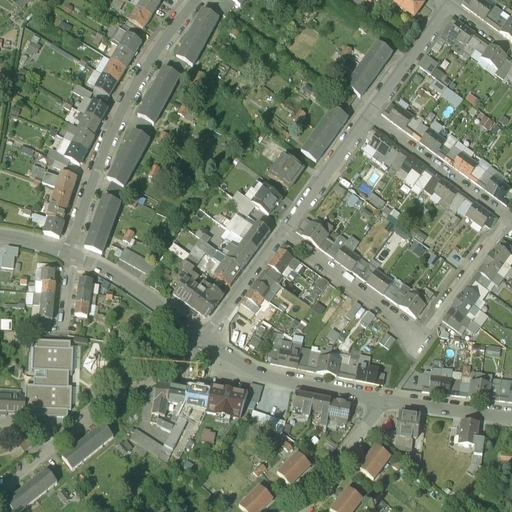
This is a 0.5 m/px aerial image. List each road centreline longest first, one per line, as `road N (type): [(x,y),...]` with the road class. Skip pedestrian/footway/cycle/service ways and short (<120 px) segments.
road 1 (residential): [(281,232),(414,342),(507,216)]
road 2 (residential): [(68,255),(122,108),(195,0)]
road 3 (residential): [(0,490),(105,401),(207,338)]
road 4 (residential): [(207,338),(283,382),(378,400)]
road 5 (residential): [(368,116),(507,216)]
road 6 (residential): [(72,255),(207,338)]
road 7 (residential): [(281,232),(368,116)]
road 8 (residential): [(368,116),(451,4)]
road 9 (residential): [(378,400),(296,511)]
road 10 (residential): [(378,400),(511,417)]
road 11 (residential): [(207,338),(281,232)]
